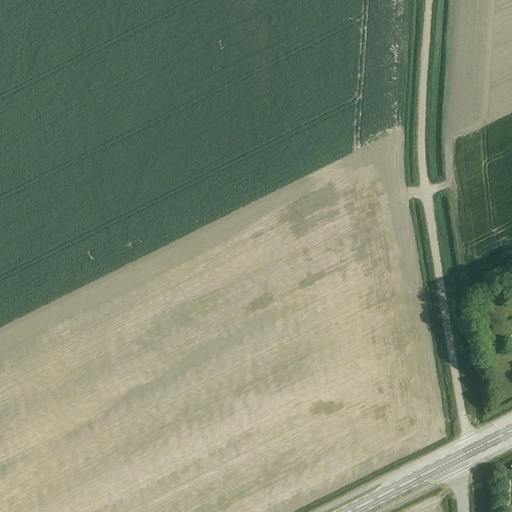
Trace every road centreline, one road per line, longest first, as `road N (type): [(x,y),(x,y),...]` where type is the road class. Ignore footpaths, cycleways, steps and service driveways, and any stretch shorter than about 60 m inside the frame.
road 1 (unclassified): [(461,455),(469,439),(419,151),(429,0)]
road 2 (secondary): [(461,455),(348,511)]
